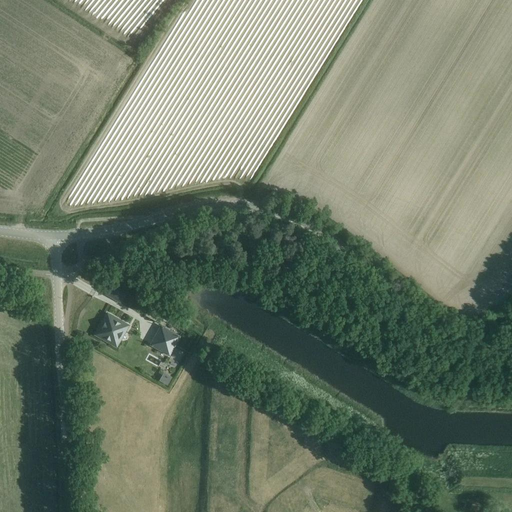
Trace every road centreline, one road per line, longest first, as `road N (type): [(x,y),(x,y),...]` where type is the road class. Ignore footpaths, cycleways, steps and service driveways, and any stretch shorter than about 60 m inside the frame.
road 1 (tertiary): [(511,352),(449,323),(294,214),(209,206),(57,237)]
road 2 (tertiary): [(68,511),(57,237)]
